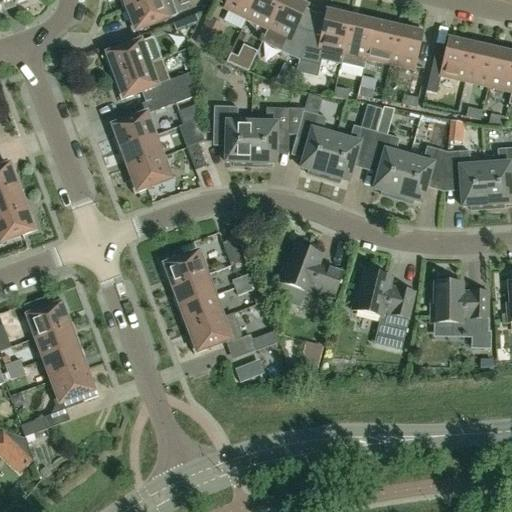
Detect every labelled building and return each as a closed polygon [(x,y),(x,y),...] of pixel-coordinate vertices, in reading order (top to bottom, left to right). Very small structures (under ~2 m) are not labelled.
[(0,0),(0,10),(3,9),(2,6),(13,2),(14,5),(29,0),(0,0)] [(119,0),(124,11),(153,0),(119,0)] [(153,0),(124,11),(128,24),(132,22),(135,32),(177,16),(170,0),(153,0)] [(246,20),(256,0),(228,0),(224,10),(246,20)] [(269,31),(283,0),(256,0),(246,20),(267,31),(269,31)] [(299,60),(309,34),(297,28),(308,5),(298,0),(296,0),(296,2),(290,0),(283,0),(269,31),(267,31),(262,42),(299,60)] [(343,55),(351,18),(339,15),(340,12),(328,9),(321,37),(309,34),(299,60),(319,65),(323,50),(343,55)] [(178,31),(198,24),(203,13),(175,23),(178,31)] [(366,60),(375,24),(351,18),(343,55),(341,64),(363,69),(365,60),(366,60)] [(213,52),(224,29),(207,21),(196,43),(213,52)] [(389,66),(398,29),(375,24),(366,60),(389,66)] [(398,29),(389,66),(414,71),(423,31),(411,28),(410,32),(398,29)] [(464,83),(473,46),(461,43),(461,40),(449,37),(442,68),(432,65),(426,93),(436,95),(440,77),(464,83)] [(115,77),(148,65),(161,60),(153,38),(117,52),(117,51),(103,56),(108,70),(112,68),(115,77)] [(488,88),(496,51),(473,46),(464,83),(488,88)] [(511,94),(511,90),(511,55),(496,51),(488,88),(511,93),(511,94)] [(248,73),(251,65),(237,58),(230,54),(228,58),(226,63),(248,73)] [(148,65),(115,77),(119,86),(115,88),(120,101),(134,97),(134,96),(157,87),(148,65)] [(169,94),(192,86),(191,75),(165,84),(169,94)] [(169,94),(150,101),(155,112),(193,98),(192,86),(169,94)] [(357,97),(371,100),(373,90),(359,87),(357,97)] [(346,101),(347,96),(348,90),(335,88),(333,98),(346,101)] [(415,109),(418,99),(404,96),(401,106),(415,109)] [(182,126),(196,121),(194,106),(177,113),(182,126)] [(250,169),(251,124),(237,124),(238,109),(214,108),(213,134),(226,134),(225,164),(234,164),(234,168),(250,169)] [(251,124),(250,169),(266,169),(266,165),(275,165),(275,135),(287,136),(289,131),(290,110),(266,109),(265,125),(251,124)] [(480,121),(481,112),(467,109),(465,118),(480,121)] [(323,180),(336,138),(322,134),(326,119),(303,113),(296,137),(309,141),(301,170),(309,172),(308,176),(323,180)] [(117,151),(154,137),(146,115),(113,127),(116,137),(113,138),(117,151)] [(501,127),(503,118),(490,115),(488,124),(501,127)] [(445,180),(448,154),(447,154),(441,152),(450,123),(435,119),(422,163),(409,159),(396,201),(412,206),(413,202),(421,204),(429,176),(444,180),(445,180)] [(204,143),(196,121),(182,126),(178,128),(186,150),(187,149),(198,145),(204,143)] [(323,180),(339,185),(340,181),(348,183),(356,155),(369,158),(376,134),(353,127),(349,142),(336,138),(323,180)] [(396,201),(409,159),(395,155),(399,140),(376,134),(369,158),(382,162),(374,191),(382,193),(381,197),(396,201)] [(129,171),(162,159),(154,137),(117,151),(122,163),(125,162),(129,171)] [(195,172),(206,168),(198,145),(187,149),(195,172)] [(509,175),(511,175),(511,149),(497,151),(498,166),(484,167),(487,211),(503,210),(503,206),(511,205),(509,175)] [(487,211),(484,167),(470,168),(469,153),(448,154),(445,180),(460,179),(462,209),(471,208),(471,212),(487,211)] [(162,159),(129,171),(132,180),(129,181),(134,195),(147,190),(147,189),(170,181),(162,159)] [(0,194),(20,187),(16,175),(12,176),(9,166),(0,169),(0,194)] [(0,219),(25,210),(21,201),(25,199),(20,187),(0,194),(0,219)] [(25,210),(0,219),(0,244),(23,236),(37,231),(32,217),(28,219),(25,210)] [(231,267),(242,263),(233,240),(222,244),(231,267)] [(312,250),(300,246),(299,248),(295,247),(287,268),(285,267),(278,284),(307,294),(305,298),(317,302),(320,294),(334,299),(343,274),(326,267),(325,271),(318,268),(322,257),(311,253),(312,250)] [(173,288),(206,276),(198,254),(185,259),(182,251),(173,254),(175,258),(159,263),(166,281),(169,279),(173,288)] [(396,293),(389,291),(392,280),(380,277),(381,274),(369,271),(368,274),(364,273),(359,295),(356,294),(351,311),(381,318),(378,331),(374,345),(401,351),(415,294),(397,290),(396,293)] [(177,311),(214,297),(206,276),(173,288),(176,298),(173,299),(177,311)] [(235,289),(250,284),(247,276),(232,282),(235,289)] [(452,339),(472,340),(472,350),(491,351),(491,334),(488,334),(489,318),(488,318),(488,294),(470,293),(470,297),(462,297),(463,285),(451,285),(451,282),(438,281),(438,285),(434,284),(433,307),(430,306),(430,324),(452,325),(452,339)] [(250,284),(235,289),(238,297),(253,291),(250,284)] [(189,331),(222,319),(214,297),(177,311),(182,323),(185,322),(189,331)] [(36,340),(69,328),(65,319),(69,317),(64,304),(50,309),(27,318),(36,340)] [(233,314),(222,319),(189,331),(192,340),(189,342),(194,355),(207,350),(207,349),(225,343),(241,336),(233,314)] [(0,353),(11,349),(3,326),(0,327),(0,353)] [(43,361),(80,348),(76,335),(72,337),(69,328),(36,340),(43,361)] [(252,341),(256,352),(279,344),(275,333),(252,341)] [(52,383),(85,370),(81,361),(85,360),(80,348),(43,361),(39,362),(42,370),(46,368),(52,383)] [(7,374),(22,368),(20,361),(5,366),(7,374)] [(255,363),(237,365),(239,383),(257,381),(255,363)] [(22,368),(7,374),(10,381),(25,376),(22,368)] [(73,400),(76,407),(83,404),(83,402),(98,396),(91,378),(88,379),(85,370),(52,383),(55,392),(60,405),(73,400)] [(66,410),(76,407),(73,400),(60,405),(55,392),(50,394),(55,406),(50,416),(21,427),(24,438),(70,422),(66,410)] [(0,457),(18,475),(31,462),(2,433),(0,434),(0,457)]
